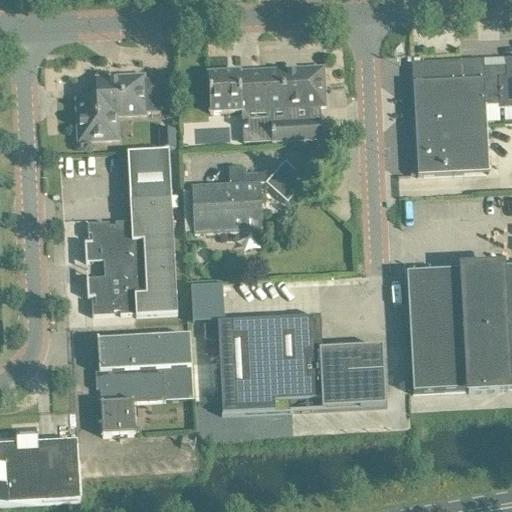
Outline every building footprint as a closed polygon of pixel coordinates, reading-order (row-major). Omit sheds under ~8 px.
[(498,72),(498,71),(498,69),(484,69),(486,103),(499,102),(499,111),(511,110),(511,60),(505,61),(506,71),(498,72)] [(412,65),(415,121),(417,179),(489,176),(486,103),(484,69),(484,62),(412,65)] [(210,115),(286,111),(326,109),(324,70),(208,76),(210,115)] [(165,90),(176,89),(176,77),(164,78),(165,90)] [(96,94),(90,101),(77,102),(79,144),(118,142),(116,119),(145,117),(145,116),(161,115),(159,80),(143,81),(143,79),(116,80),(117,82),(110,83),(110,81),(95,81),(96,94)] [(271,124),(272,144),(322,142),(321,122),(271,124)] [(174,130),(158,131),(159,149),(175,149),(174,130)] [(109,230),(109,226),(88,227),(88,237),(92,237),(92,246),(85,246),(86,265),(104,264),(105,281),(87,282),(88,301),(95,301),(95,309),(92,310),(93,320),(114,319),(114,315),(120,315),(120,318),(136,318),(136,320),(178,318),(172,202),(169,153),(128,155),(131,225),(116,226),(116,229),(109,230)] [(247,171),(229,172),(230,187),(192,189),(194,237),(262,234),(260,187),(266,187),(287,206),(307,184),(302,180),(302,174),(296,174),(285,165),(276,176),(255,177),(248,177),(247,171)] [(462,274),(406,277),(413,396),(468,393),(468,395),(509,393),(509,391),(502,272),(502,270),(462,272),(462,274)] [(511,270),(502,272),(509,391),(511,391),(511,270)] [(320,321),(216,326),(221,417),(220,417),(220,418),(290,415),(289,405),(318,403),(325,403),(324,396),(361,394),(384,393),(383,373),(382,351),(378,351),(379,356),(366,356),(363,351),(361,351),(361,352),(322,354),(320,321)] [(136,438),(134,406),(193,402),(190,338),(98,343),(103,439),(136,438)] [(0,509),(80,505),(77,445),(37,447),(36,427),(16,428),(16,436),(0,436),(0,509)]
